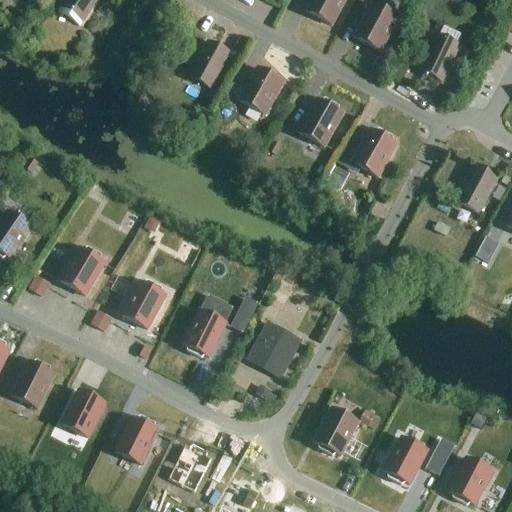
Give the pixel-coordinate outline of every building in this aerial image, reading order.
[(78,28),(96,0),(65,0),(57,14),(78,28)] [(331,28),(345,0),(311,0),(304,13),(331,28)] [(379,54),(397,20),(371,6),(353,40),(379,54)] [(407,47),(423,54),(428,43),(412,36),(407,47)] [(441,83),(458,47),(435,36),(418,72),(441,83)] [(239,39),(232,51),(241,56),(247,44),(239,39)] [(210,90),(229,56),(207,44),(188,78),(210,90)] [(162,62),(154,92),(179,99),(187,68),(162,62)] [(400,83),(408,70),(399,65),(392,78),(400,83)] [(264,118),(282,85),(256,70),(246,89),(232,81),(225,93),(239,101),(238,103),(264,118)] [(320,104),(315,102),(297,135),(323,150),(342,117),(337,114),(337,110),(324,102),(320,104)] [(392,139),(379,132),(374,134),(370,131),(352,165),(378,179),(396,146),(392,144),(392,139)] [(272,143),(266,153),(275,158),(281,148),(272,143)] [(31,176),(37,166),(28,160),(22,170),(31,176)] [(334,167),(324,184),(339,192),(349,176),(334,167)] [(478,215),(496,180),(474,169),(455,203),(478,215)] [(306,209),(316,192),(300,182),(290,199),(306,209)] [(419,210),(436,224),(456,201),(440,187),(419,210)] [(10,262),(31,231),(6,214),(0,223),(0,260),(1,261),(6,259),(10,262)] [(59,283),(84,298),(104,266),(99,264),(100,259),(86,251),(82,253),(78,251),(59,283)] [(34,281),(28,291),(41,298),(47,289),(34,281)] [(120,318),(146,332),(164,299),(160,296),(160,292),(147,285),(143,287),(138,284),(120,318)] [(328,307),(329,307),(332,301),(332,300),(326,297),(322,303),(322,304),(328,307)] [(199,311),(194,309),(177,343),(181,345),(182,350),(195,357),(200,354),(204,356),(221,322),(199,311)] [(238,315),(231,330),(241,335),(248,321),(238,315)] [(96,317),(91,326),(103,333),(109,324),(96,317)] [(279,381),(297,349),(301,342),(267,324),(246,363),(279,381)] [(0,371),(8,354),(4,352),(4,347),(0,345),(0,371)] [(39,411),(57,376),(27,362),(10,397),(39,411)] [(260,387),(255,396),(267,403),(270,398),(272,395),(272,394),(260,387)] [(60,427),(87,440),(104,407),(77,393),(60,427)] [(270,398),(267,403),(272,406),(276,398),(272,395),(270,398)] [(358,424),(332,410),(315,443),(319,445),(319,450),(333,457),(337,455),(341,457),(358,424)] [(358,424),(368,430),(368,429),(373,431),(379,421),(365,413),(358,424)] [(475,418),(471,427),(480,431),(484,423),(475,418)] [(114,454),(140,468),(158,434),(153,432),(153,427),(139,420),(135,423),(131,421),(114,454)] [(404,485),(409,487),(426,454),(400,440),(382,473),(386,476),(387,480),(400,488),(404,485)] [(451,496),(451,501),(465,508),(469,506),(474,508),(491,474),(464,460),(447,494),(451,496)]
